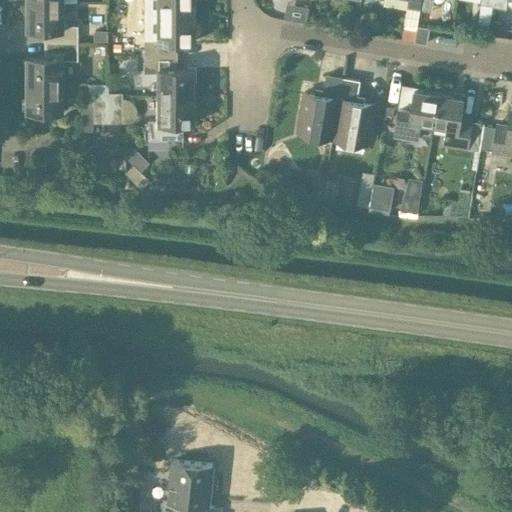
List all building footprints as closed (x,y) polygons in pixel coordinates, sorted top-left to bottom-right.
[(157,0),(157,14),(195,14),(195,0),(157,0)] [(384,0),(384,3),(420,10),(421,0),(384,0)] [(511,0),(494,0),(494,6),(508,8),(508,0),(511,0)] [(45,42),(78,43),(78,26),(64,26),(64,2),(28,2),(28,29),(45,29),(45,42)] [(195,14),(157,14),(157,38),(144,38),(144,55),(177,55),(177,42),(195,42),(195,14)] [(418,26),(417,31),(416,30),(414,42),(427,44),(430,28),(418,26)] [(404,28),(401,39),(414,42),(416,30),(404,28)] [(28,83),(64,83),(64,60),(78,60),(78,43),(45,42),(45,56),(28,56),(28,83)] [(177,55),(144,55),(144,73),(158,73),(158,96),(195,96),(195,69),(177,69),(177,55)] [(334,133),(343,77),(326,74),(323,94),(306,92),(300,128),(334,133)] [(343,77),(334,133),(338,134),(336,149),(363,153),(366,139),(369,140),(375,103),(358,100),(361,80),(343,77)] [(64,83),(28,83),(28,109),(64,109),(64,83)] [(108,93),(108,83),(88,83),(88,100),(94,100),(94,122),(109,122),(109,93),(108,93)] [(418,142),(422,124),(433,126),(439,95),(414,91),(411,109),(399,107),(393,137),(418,142)] [(122,122),(123,93),(109,93),(109,122),(122,122)] [(473,118),(462,116),(465,99),(439,95),(433,126),(446,128),(443,146),(468,150),(473,118)] [(148,138),(183,138),(183,122),(195,122),(195,96),(158,96),(158,118),(148,118),(148,138)] [(491,151),(491,154),(511,157),(511,106),(511,107),(509,124),(496,122),(495,128),(491,151)] [(484,126),(480,149),(491,151),(495,128),(484,126)] [(411,178),(401,211),(417,213),(423,180),(411,178)] [(324,182),(312,180),(310,193),(322,195),(324,182)] [(326,181),(323,197),(334,198),(335,191),(337,191),(339,183),(326,181)] [(370,206),(389,210),(393,191),(373,187),(370,206)] [(163,502),(161,511),(221,511),(222,507),(208,506),(213,464),(174,460),(172,478),(169,503),(163,502)]
